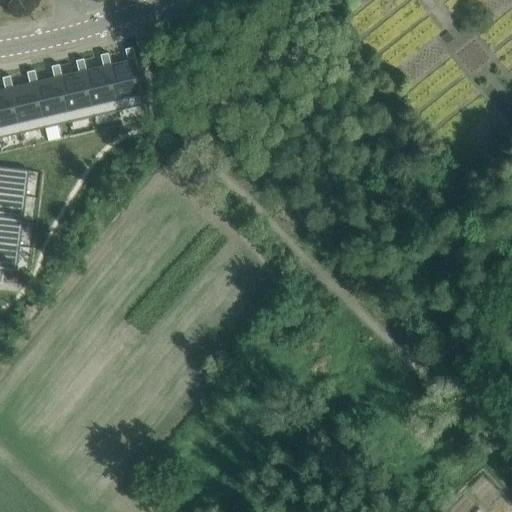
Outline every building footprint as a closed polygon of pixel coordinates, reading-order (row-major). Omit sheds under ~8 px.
[(112,64),(109,65),(119,110),(145,104),(136,65),(138,64),(134,46),(126,48),(129,61),(112,64)] [(87,70),(84,71),(95,116),(119,110),(109,65),(112,64),(109,52),(101,54),(104,66),(87,70)] [(63,76),(60,77),(70,122),(95,116),(84,71),(87,70),(85,58),(77,60),(80,72),(63,76)] [(38,81),(35,82),(46,127),(70,122),(60,77),(63,76),(60,64),(52,65),(55,78),(38,81)] [(14,87),(11,88),(21,133),(46,127),(35,82),(38,81),(36,69),(28,71),(30,83),(14,87)] [(6,89),(0,90),(0,137),(21,133),(11,88),(14,87),(11,75),(3,77),(6,89)] [(0,166),(0,192),(27,196),(30,170),(0,166)] [(0,192),(0,218),(24,221),(27,196),(0,192)] [(0,218),(0,243),(21,246),(24,221),(0,218)] [(0,243),(0,270),(3,271),(18,272),(21,246),(0,243)]
